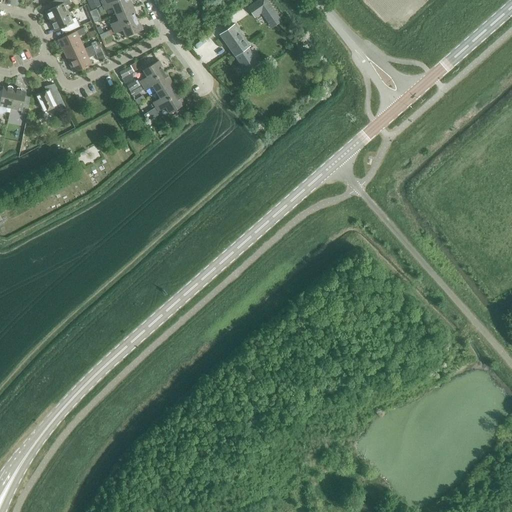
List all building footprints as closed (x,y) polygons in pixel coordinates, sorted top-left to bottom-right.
[(50,22),(69,13),(65,6),(71,3),(69,0),(54,0),(50,2),(53,7),(45,11),(50,22)] [(99,0),(88,0),(91,8),(101,4),(99,0)] [(115,13),(132,6),(131,4),(130,4),(128,0),(114,0),(103,5),(105,10),(113,7),(115,13)] [(253,16),(262,9),(273,26),(281,21),(266,0),(258,0),(248,7),(253,16)] [(112,28),(136,18),(132,9),(134,9),(132,6),(115,13),(118,20),(110,24),(112,28)] [(69,13),(50,22),(54,31),(62,27),(65,33),(79,26),(75,17),(72,19),(69,13)] [(136,18),(112,28),(99,34),(101,39),(122,30),(125,37),(142,30),(141,27),(140,27),(136,18)] [(220,34),(246,72),(259,63),(248,47),(250,45),(235,24),(220,34)] [(63,51),(81,42),(78,36),(86,32),(84,27),(58,39),(63,51)] [(68,61),(94,49),(92,45),(84,48),(81,42),(63,51),(68,61)] [(94,49),(68,61),(73,72),(91,64),(88,58),(96,54),(94,49)] [(142,86),(164,72),(159,63),(160,63),(158,60),(143,70),(146,76),(139,81),(142,86)] [(136,62),(131,66),(134,71),(139,68),(136,62)] [(119,73),(122,78),(131,73),(133,72),(130,67),(119,73)] [(156,92),(172,82),(170,80),(169,80),(164,72),(142,86),(145,90),(152,85),(156,92)] [(131,73),(122,78),(124,82),(133,77),(131,73)] [(136,81),(127,86),(130,91),(139,86),(136,81)] [(155,107),(177,93),(172,85),(173,84),(172,82),(156,92),(160,98),(152,102),(155,107)] [(51,108),(52,111),(64,106),(54,83),(47,86),(49,89),(36,95),(43,111),(51,108)] [(0,105),(10,108),(14,89),(12,86),(9,85),(6,87),(3,87),(2,91),(0,90),(0,105)] [(14,89),(10,108),(21,110),(21,113),(27,114),(31,97),(25,96),(26,91),(22,91),(20,88),(18,87),(15,89),(14,89)] [(177,93),(155,107),(158,111),(165,107),(169,113),(185,104),(184,101),(182,102),(177,93)]
